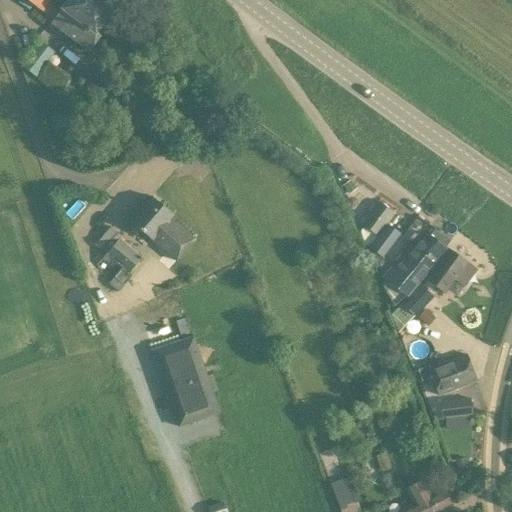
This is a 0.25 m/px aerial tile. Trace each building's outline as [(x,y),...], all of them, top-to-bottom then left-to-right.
[(53,20),(59,12),(47,3),(49,0),(25,0),(41,11),(53,20)] [(89,52),(100,37),(94,32),(114,6),(106,0),(67,0),(59,12),(53,20),(50,23),(89,52)] [(68,79),(47,64),(38,76),(58,92),(68,79)] [(341,185),(346,192),(353,187),(348,180),(341,185)] [(128,223),(130,224),(127,228),(136,236),(139,232),(150,241),(151,240),(175,260),(193,239),(170,219),(173,215),(151,196),(128,223)] [(368,248),(386,224),(394,213),(378,200),(360,224),(363,227),(359,232),(364,245),(368,248)] [(386,224),(368,248),(382,257),(399,234),(386,224)] [(121,236),(110,227),(95,245),(105,254),(96,265),(111,279),(107,284),(117,292),(136,271),(133,269),(141,257),(119,239),(121,236)] [(400,302),(418,281),(444,248),(426,233),(405,258),(401,255),(392,266),(394,267),(385,278),(386,279),(382,285),(393,306),(398,300),(400,302)] [(449,250),(428,280),(445,292),(454,280),(463,286),(475,269),(449,250)] [(418,281),(400,302),(414,318),(432,297),(418,281)] [(427,326),(433,319),(424,310),(417,317),(427,326)] [(403,324),(392,313),(389,316),(395,332),(403,324)] [(192,337),(151,352),(178,427),(218,413),(192,337)] [(465,354),(429,369),(428,366),(417,370),(421,381),(431,378),(438,395),(476,380),(465,354)] [(469,399),(441,402),(442,418),(471,415),(469,399)] [(379,471),(389,467),(383,452),(373,456),(379,471)] [(455,460),(455,469),(467,468),(467,459),(455,460)] [(346,477),(329,485),(339,509),(356,502),(346,477)] [(436,511),(450,504),(441,489),(429,496),(421,482),(406,490),(414,505),(400,511),(436,511)] [(209,511),(224,511),(222,503),(208,507),(209,511)]
